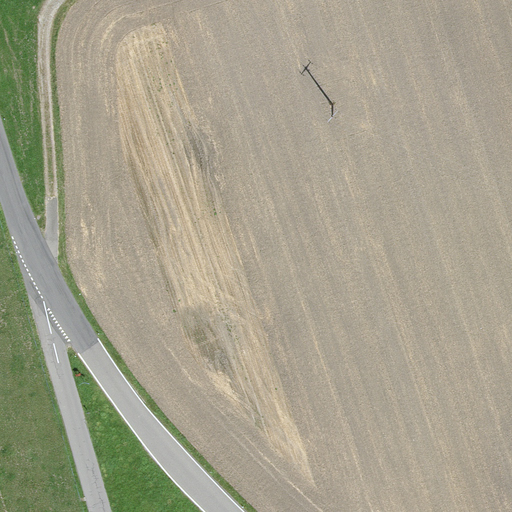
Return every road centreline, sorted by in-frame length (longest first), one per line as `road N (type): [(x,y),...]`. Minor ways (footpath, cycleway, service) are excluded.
road 1 (track): [(41,287),(49,247),(34,66),(54,0)]
road 2 (tertiary): [(41,287),(125,409),(219,511)]
road 3 (unclassified): [(98,511),(41,287)]
road 4 (tertiary): [(0,157),(41,287)]
